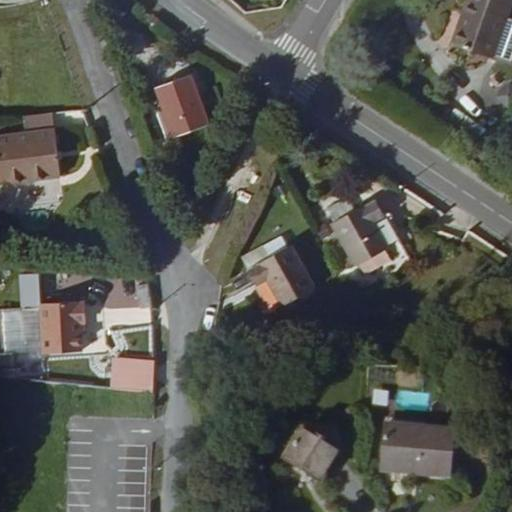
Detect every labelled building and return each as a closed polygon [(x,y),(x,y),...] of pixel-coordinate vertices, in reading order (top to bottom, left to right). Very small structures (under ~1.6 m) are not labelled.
[(455,0),(444,29),(484,44),(500,0),(455,0)] [(210,116),(193,66),(159,79),(167,103),(161,105),(170,129),(210,116)] [(0,177),(58,172),(51,107),(27,110),(29,129),(0,131),(0,177)] [(397,230),(373,187),(330,213),(354,255),(397,230)] [(177,212),(198,209),(195,188),(173,192),(177,212)] [(290,237),(248,262),(257,277),(267,272),(283,298),(314,280),(290,237)] [(24,302),(41,301),(41,293),(40,266),(23,267),(24,294),(24,302)] [(139,297),(151,295),(149,272),(136,274),(139,297)] [(8,327),(25,327),(24,302),(24,294),(6,292),(8,327)] [(79,312),(84,312),(84,301),(84,294),(77,295),(77,292),(41,293),(41,301),(42,343),(80,341),(79,324),(79,312)] [(152,371),(155,370),(154,351),(117,348),(115,367),(152,371)] [(453,430),(383,425),(381,469),(450,474),(453,430)] [(303,431),(285,463),(317,481),(335,449),(303,431)]
